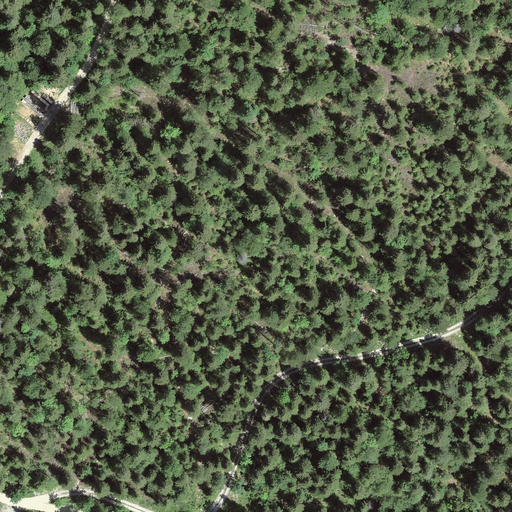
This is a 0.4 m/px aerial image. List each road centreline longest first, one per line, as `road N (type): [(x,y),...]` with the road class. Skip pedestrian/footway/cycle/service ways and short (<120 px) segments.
road 1 (track): [(511,281),(445,334),(305,365),(272,381),(212,511)]
road 2 (track): [(0,195),(88,63),(114,0)]
road 3 (track): [(143,511),(80,492),(9,503)]
